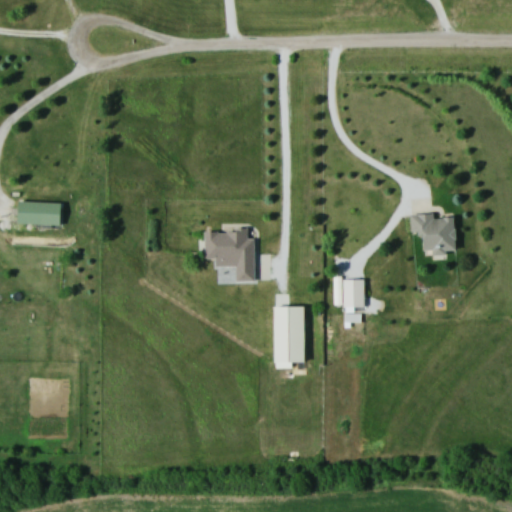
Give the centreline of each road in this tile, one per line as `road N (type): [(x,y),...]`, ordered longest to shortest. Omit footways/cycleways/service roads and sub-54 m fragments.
road 1 (residential): [(511,37),(171,42)]
road 2 (residential): [(171,42),(98,17),(82,21),(74,41),(99,63),(171,42)]
